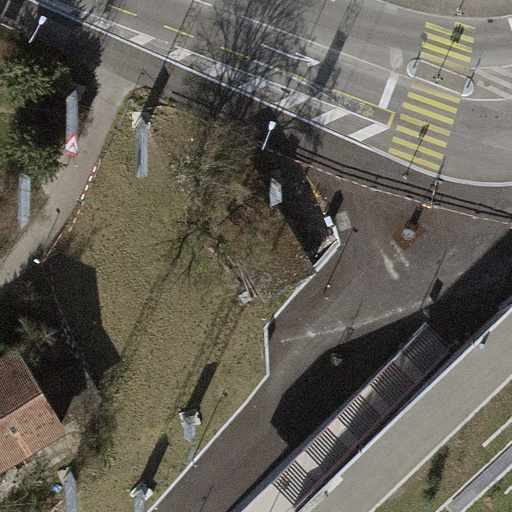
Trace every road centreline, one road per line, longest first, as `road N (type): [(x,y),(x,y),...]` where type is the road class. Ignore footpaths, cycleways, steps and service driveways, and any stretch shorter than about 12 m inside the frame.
road 1 (tertiary): [(194,0),(229,46),(314,86),(511,127)]
road 2 (tertiary): [(511,39),(451,45),(287,0)]
road 3 (motorway): [(511,408),(409,511)]
